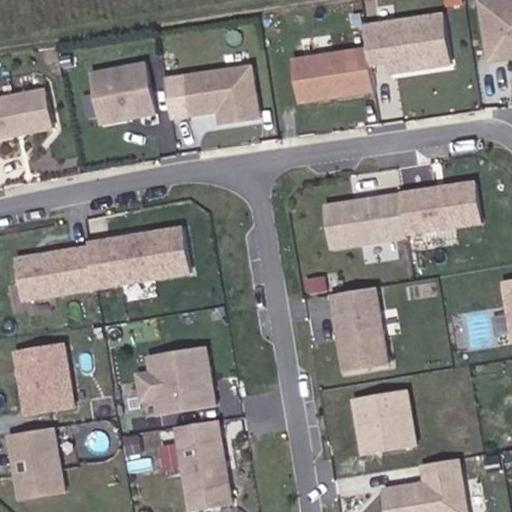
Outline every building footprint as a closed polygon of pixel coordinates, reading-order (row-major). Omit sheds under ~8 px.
[(511,0),(483,0),(491,60),(511,57),(511,0)] [(453,63),(445,10),(367,22),(371,46),(373,64),(391,61),(393,73),(453,63)] [(373,64),(371,46),(296,57),(302,101),(377,90),(373,64)] [(158,115),(149,61),(95,70),(105,125),(158,115)] [(263,117),(255,64),(187,75),(193,113),(222,109),(233,108),(235,121),(263,117)] [(58,126),(51,87),(0,97),(0,137),(16,135),(19,130),(25,129),(26,132),(58,126)] [(235,121),(233,108),(222,109),(224,122),(235,121)] [(377,186),(407,180),(404,168),(375,173),(377,186)] [(477,183),(403,194),(403,195),(409,235),(484,221),(477,183)] [(409,235),(403,195),(328,207),(335,249),(410,238),(409,235)] [(185,228),(111,240),(119,286),(193,274),(185,228)] [(111,240),(92,244),(92,248),(99,289),(119,286),(111,240)] [(26,301),(99,289),(92,248),(20,259),(26,301)] [(379,288),(335,295),(348,371),(391,363),(379,288)] [(78,407),(68,345),(19,353),(29,415),(78,407)] [(209,349),(152,358),(155,374),(159,400),(162,415),(219,406),(209,349)] [(159,400),(155,374),(141,376),(146,402),(159,400)] [(407,390),(349,399),(359,456),(416,447),(407,390)] [(104,415),(101,401),(83,404),(85,418),(104,415)] [(222,421),(180,428),(195,511),(235,505),(222,421)] [(67,492),(57,428),(13,436),(24,500),(67,492)] [(145,452),(142,438),(128,440),(130,454),(145,452)] [(471,511),(462,459),(426,466),(428,483),(387,490),(390,511),(471,511)]
